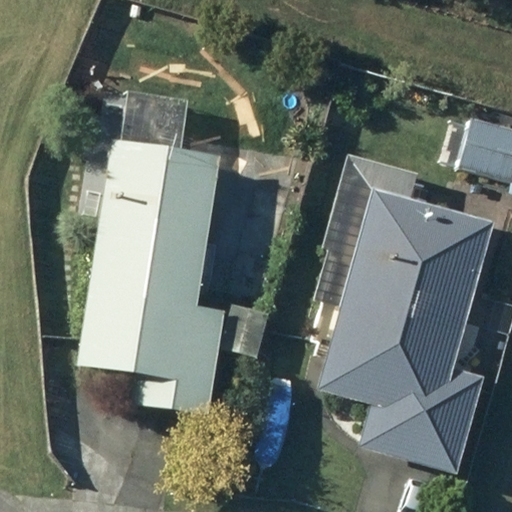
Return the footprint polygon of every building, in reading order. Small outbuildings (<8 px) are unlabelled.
[(442,100),(409,92),(403,117),(435,125),(442,100)] [(511,116),(466,102),(447,167),(511,186),(511,116)] [(219,307),(191,303),(215,150),(108,134),(73,360),(135,370),(131,400),(203,411),(219,307)] [(317,247),(324,249),(311,296),(336,303),(312,386),(368,402),(357,442),(451,468),(478,373),(447,364),(488,217),(408,194),(414,172),(344,152),(317,247)] [(67,166),(23,164),(21,226),(65,228),(67,166)] [(282,196),(244,185),(216,290),(254,300),(282,196)] [(232,302),(221,346),(253,353),(264,310),(232,302)]
